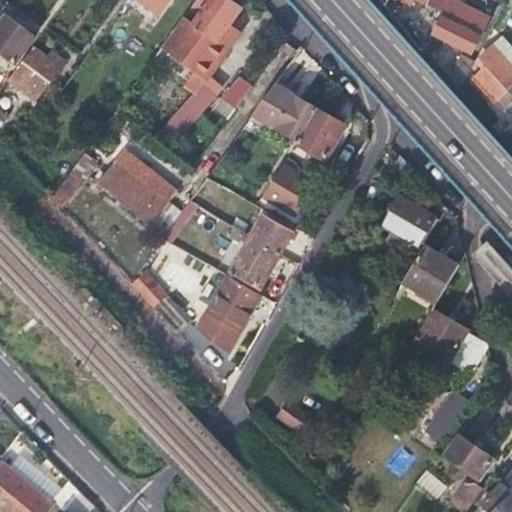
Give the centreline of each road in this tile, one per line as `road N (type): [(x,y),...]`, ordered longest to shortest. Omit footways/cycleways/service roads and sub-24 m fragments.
road 1 (residential): [(142,511),(235,400),(377,146),(377,106),(348,55)]
road 2 (primary): [(511,203),(330,0)]
road 3 (residential): [(462,184),(471,121),(361,0)]
road 4 (residential): [(511,389),(492,346),(465,235),(462,184)]
road 5 (residential): [(0,370),(141,511)]
road 6 (residential): [(348,55),(462,184)]
